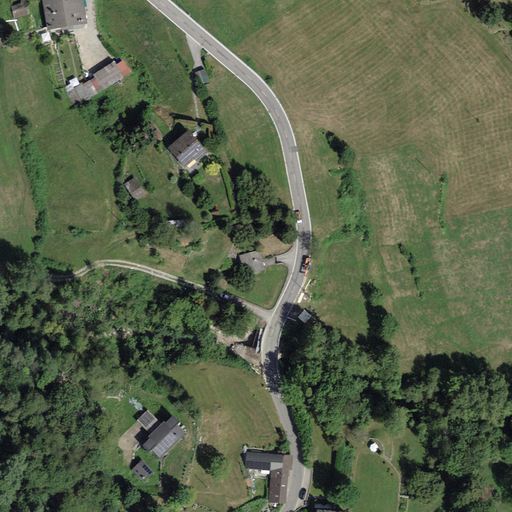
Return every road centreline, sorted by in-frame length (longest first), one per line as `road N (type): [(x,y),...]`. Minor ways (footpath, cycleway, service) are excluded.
road 1 (tertiary): [(285,511),(299,460),(269,357),(303,251),(285,137),(262,92),(156,0)]
road 2 (track): [(277,320),(136,266),(102,262),(60,278)]
